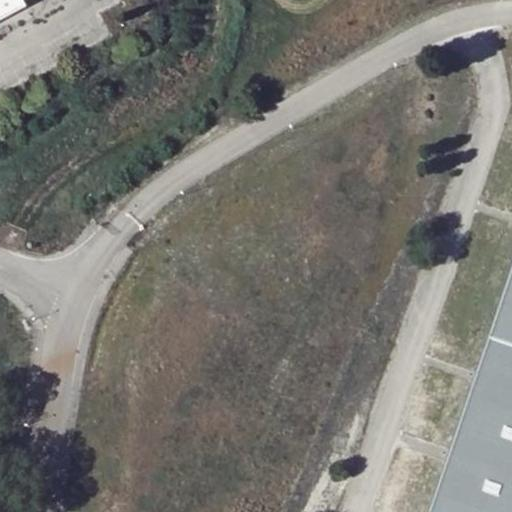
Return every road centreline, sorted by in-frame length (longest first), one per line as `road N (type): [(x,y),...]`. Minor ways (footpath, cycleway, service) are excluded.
road 1 (track): [(0,264),(27,207),(73,163),(170,103),(206,63),(217,0)]
road 2 (unclassified): [(75,301),(31,511)]
